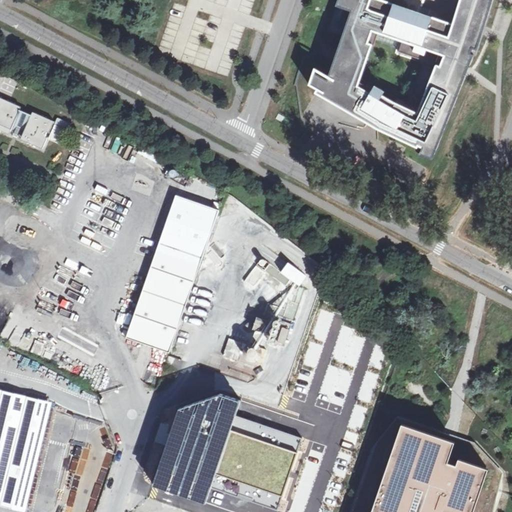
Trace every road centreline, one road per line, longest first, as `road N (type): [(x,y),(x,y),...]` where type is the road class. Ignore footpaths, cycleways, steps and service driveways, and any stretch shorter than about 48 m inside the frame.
road 1 (tertiary): [(241,140),(511,283)]
road 2 (tertiary): [(0,9),(241,140)]
road 3 (unclassified): [(290,0),(241,140)]
